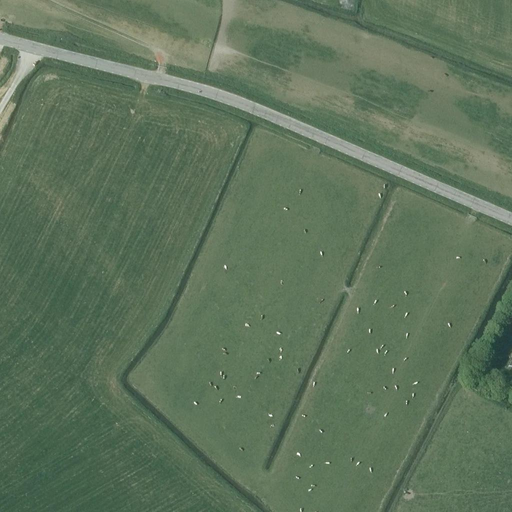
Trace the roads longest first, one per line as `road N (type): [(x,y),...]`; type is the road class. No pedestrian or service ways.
road 1 (tertiary): [(511,219),(217,95),(0,39)]
road 2 (track): [(158,79),(162,61),(152,48),(44,0)]
